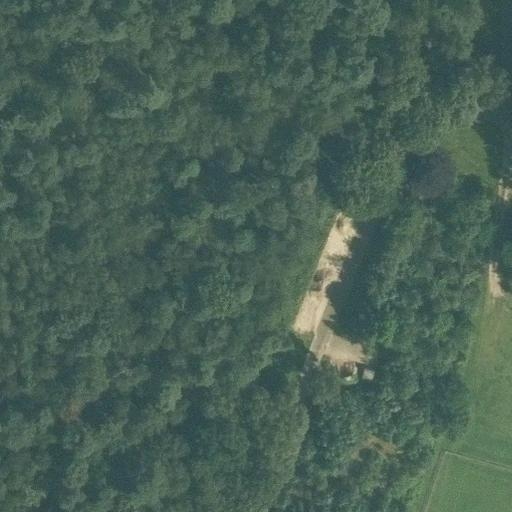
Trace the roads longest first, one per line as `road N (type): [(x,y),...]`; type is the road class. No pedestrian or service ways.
road 1 (unclassified): [(252,511),(406,133),(433,113),(509,104)]
road 2 (track): [(511,150),(493,252),(497,299)]
